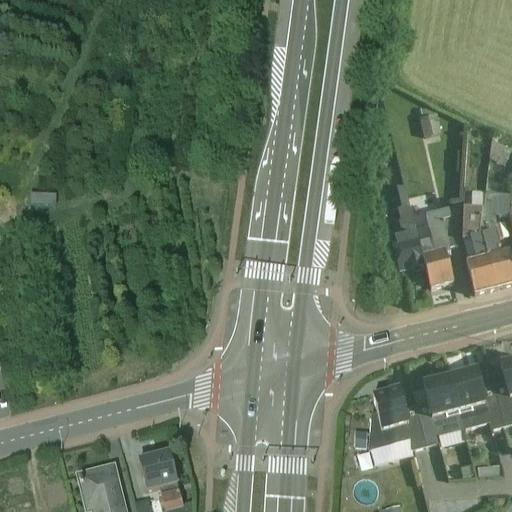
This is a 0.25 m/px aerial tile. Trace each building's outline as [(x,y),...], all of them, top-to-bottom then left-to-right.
[(452,125),(436,130),(443,149),(458,144),(452,125)] [(71,215),(71,202),(45,202),(45,215),(71,215)] [(489,202),(489,214),(504,214),(504,202),(489,202)] [(404,278),(431,273),(428,259),(425,240),(397,246),(404,278)] [(435,293),(461,288),(455,254),(428,259),(431,273),(435,293)] [(502,293),(511,290),(511,256),(494,261),(502,293)] [(502,293),(494,261),(473,267),(482,298),(502,293)] [(468,417),(493,411),(483,372),(459,378),(468,417)] [(468,417),(459,378),(430,385),(440,424),(468,417)] [(384,436),(417,429),(409,393),(376,400),(384,436)] [(151,501),(182,492),(173,458),(141,467),(151,501)] [(86,511),(126,511),(116,469),(78,479),(86,511)]
